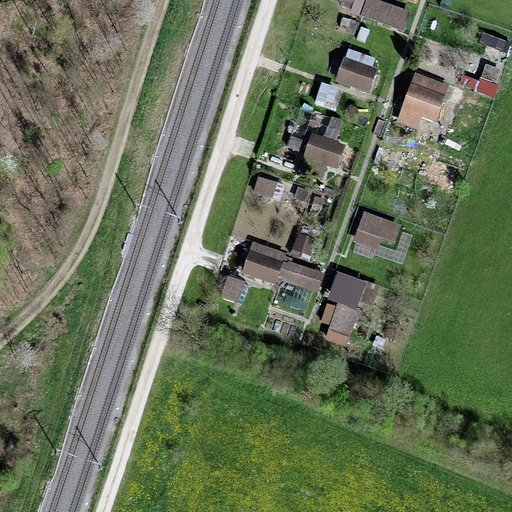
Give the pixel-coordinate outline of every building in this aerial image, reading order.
[(406,17),(357,0),(355,0),(352,10),(402,28),(406,17)] [(368,74),(347,66),(342,78),(363,86),(368,74)] [(435,117),(442,92),(416,84),(409,109),(435,117)] [(342,147),(312,138),(302,171),(321,177),(325,163),(336,167),(342,147)] [(275,185),(260,179),(255,193),(270,199),(275,185)] [(378,239),(384,227),(366,219),(360,232),(378,239)] [(301,272),(252,255),(246,272),(274,282),(276,276),(297,284),(301,272)] [(363,289),(341,282),(336,298),(359,305),(363,289)] [(349,337),(355,317),(341,312),(334,332),(349,337)]
